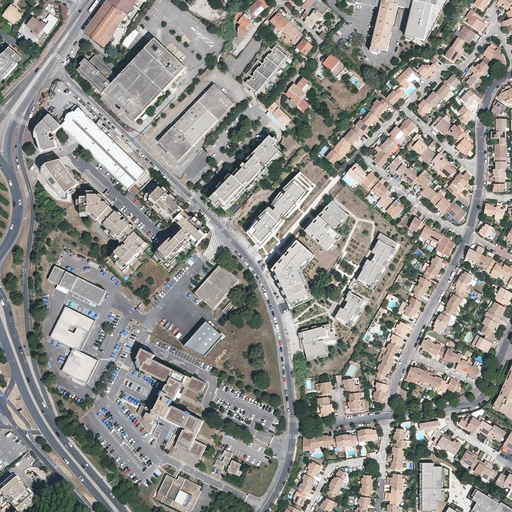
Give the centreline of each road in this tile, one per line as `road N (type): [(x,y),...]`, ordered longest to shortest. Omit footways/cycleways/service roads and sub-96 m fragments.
road 1 (residential): [(46,71),(59,74),(169,178),(254,268),(283,338),(292,429)]
road 2 (secondary): [(54,427),(25,304),(32,210),(19,151),(32,91)]
road 3 (residential): [(404,108),(360,153),(426,212),(468,235)]
road 4 (primary): [(54,427),(0,291)]
road 5 (residential): [(468,235),(408,351)]
road 6 (residential): [(495,29),(462,67),(445,69),(404,108)]
